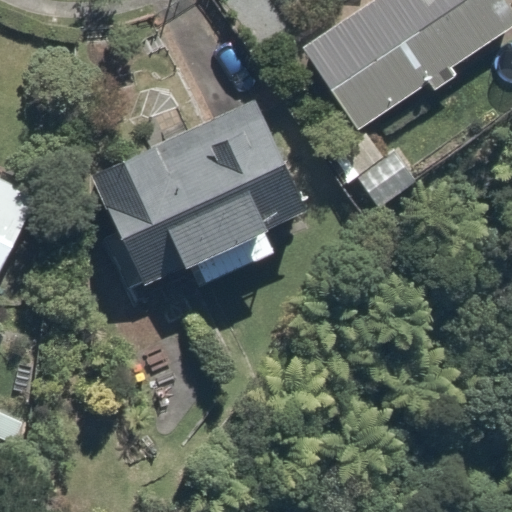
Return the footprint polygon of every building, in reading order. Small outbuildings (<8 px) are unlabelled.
[(372,0),(301,49),(360,131),(511,23),(511,15),(502,0),(372,0)] [(80,178),(130,290),(307,211),(256,99),(80,178)] [(326,160),(343,184),(383,156),(366,132),(326,160)] [(415,181),(394,151),(357,177),(378,207),(415,181)] [(0,276),(40,202),(0,180),(0,276)]
